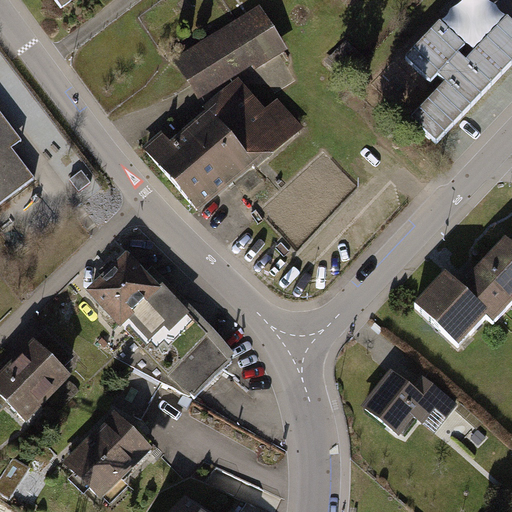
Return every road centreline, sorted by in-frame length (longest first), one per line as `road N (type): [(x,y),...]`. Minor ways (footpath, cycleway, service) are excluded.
road 1 (residential): [(511,139),(292,357)]
road 2 (residential): [(0,9),(145,199)]
road 3 (residential): [(145,199),(292,357)]
road 4 (residential): [(0,337),(145,199)]
road 5 (residential): [(292,357),(311,406),(314,511)]
